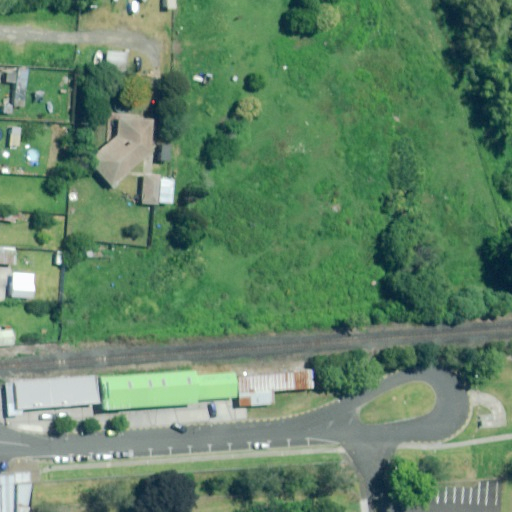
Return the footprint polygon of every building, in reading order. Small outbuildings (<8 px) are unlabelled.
[(122,52),(103,52),(103,70),(122,70),(122,52)] [(22,106),(23,69),(1,68),(1,82),(12,82),(11,104),(1,103),(1,113),(9,113),(10,106),(22,106)] [(148,118),(110,113),(108,138),(83,161),(106,186),(138,158),(144,151),(148,118)] [(153,179),(137,178),(136,204),(152,204),(153,179)] [(0,220),(9,221),(11,207),(0,205),(0,220)] [(11,248),(0,247),(0,263),(9,264),(11,248)] [(59,252),(39,251),(38,261),(59,262),(59,252)] [(28,285),(6,283),(5,296),(27,298),(28,285)] [(8,327),(0,327),(0,347),(11,346),(8,327)] [(222,366),(91,374),(94,410),(225,402),(222,366)] [(299,373),(228,378),(230,409),(259,407),(259,395),(300,392),(299,373)] [(84,379),(0,384),(0,399),(1,412),(85,407),(84,379)] [(0,511),(17,511),(18,492),(0,492),(0,511)]
